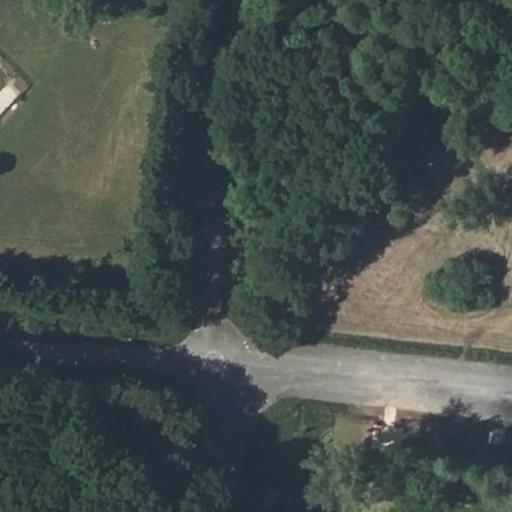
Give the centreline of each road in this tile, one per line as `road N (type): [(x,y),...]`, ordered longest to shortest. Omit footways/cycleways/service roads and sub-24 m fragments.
road 1 (unclassified): [(215,363),(214,268),(235,0)]
road 2 (unclassified): [(215,363),(511,399)]
road 3 (unclassified): [(0,354),(215,363)]
road 4 (unclassified): [(246,511),(215,363)]
